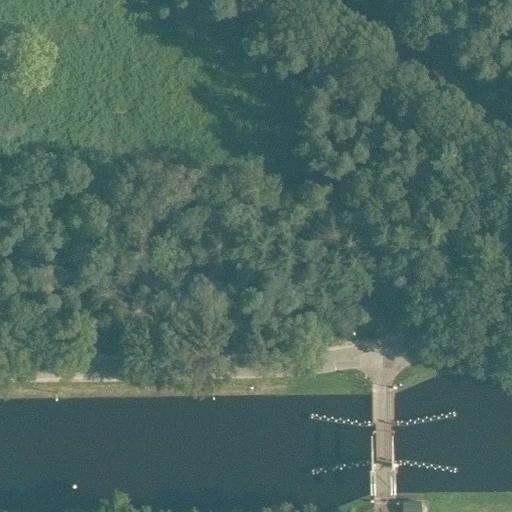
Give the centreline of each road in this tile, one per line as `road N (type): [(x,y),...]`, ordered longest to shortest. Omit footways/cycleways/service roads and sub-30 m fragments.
road 1 (unclassified): [(0,367),(380,362)]
road 2 (unclassified): [(385,511),(380,362)]
road 3 (unclassified): [(380,362),(417,340),(511,318)]
road 4 (track): [(380,362),(511,350)]
